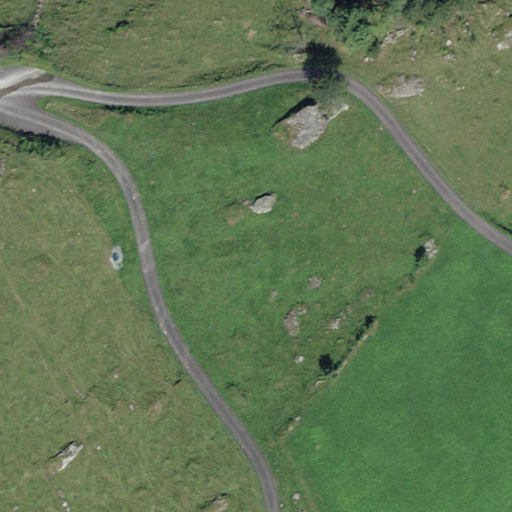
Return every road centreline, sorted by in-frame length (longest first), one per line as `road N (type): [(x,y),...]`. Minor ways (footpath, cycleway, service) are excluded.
road 1 (track): [(9,96),(21,86),(180,99),(308,75),(338,80),(361,92),(439,187),(511,248)]
road 2 (track): [(0,96),(9,96),(12,111),(78,136),(130,188),(166,321),(249,446),(269,485),(270,511)]
